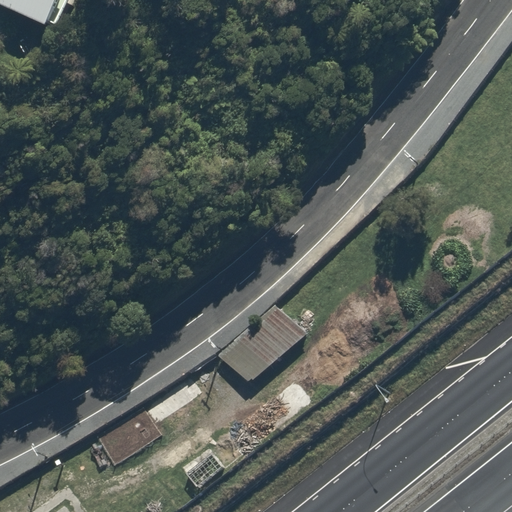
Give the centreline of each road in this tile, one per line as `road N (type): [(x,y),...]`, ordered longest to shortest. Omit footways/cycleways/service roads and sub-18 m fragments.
road 1 (residential): [(486,0),(380,137),(215,308),(0,440)]
road 2 (trunk): [(323,511),(511,366)]
road 3 (trunk): [(331,511),(511,367)]
